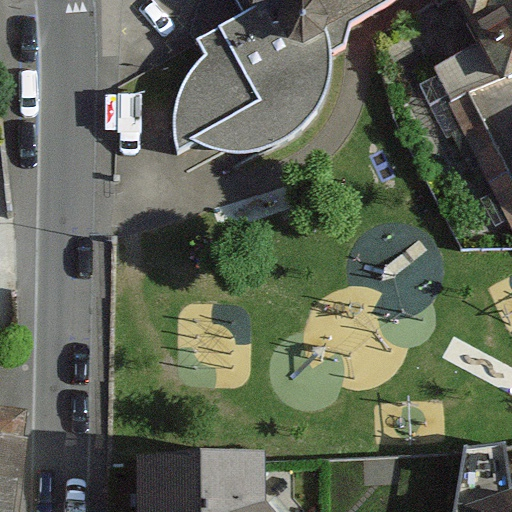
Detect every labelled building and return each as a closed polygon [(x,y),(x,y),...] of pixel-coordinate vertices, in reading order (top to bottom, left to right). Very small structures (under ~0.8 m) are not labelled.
[(236,0),(247,18),(198,47),(206,60),(189,76),(180,94),(175,109),(173,118),(172,127),(173,144),(177,161),(194,148),(215,159),(237,161),(258,160),(290,146),(313,126),(326,105),(330,92),(334,78),(333,65),(348,53),(353,30),(397,6),(394,0),(236,0)] [(511,0),(450,0),(503,86),(511,79),(511,0)] [(15,511),(22,441),(0,438),(0,511),(15,511)] [(257,457),(144,460),(143,511),(264,511),(257,504),(257,457)] [(511,511),(511,499),(458,508),(458,511),(511,511)]
